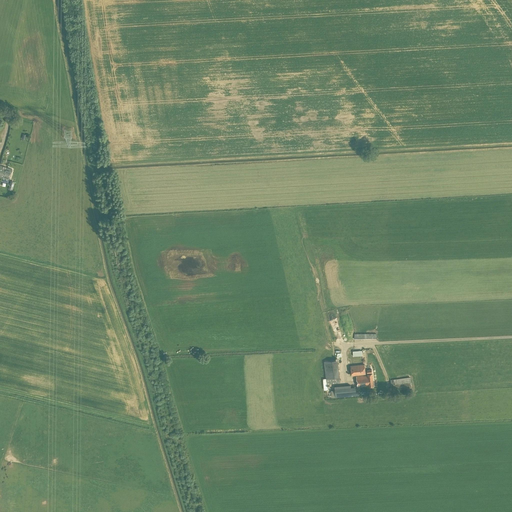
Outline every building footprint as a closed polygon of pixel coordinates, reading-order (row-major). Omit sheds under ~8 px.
[(3,176),(2,178),(9,180),(12,169),(6,168),(4,176),(3,176)] [(340,382),(340,377),(338,360),(324,361),(326,379),(326,378),(327,384),(340,382)] [(351,376),(366,374),(364,364),(350,366),(351,376)] [(374,386),(372,369),(367,370),(368,375),(356,376),(357,387),(369,386),(374,386)] [(392,390),(412,387),(410,378),(391,380),(392,390)] [(351,387),(350,385),(335,386),(335,397),(357,396),(356,387),(351,387)]
